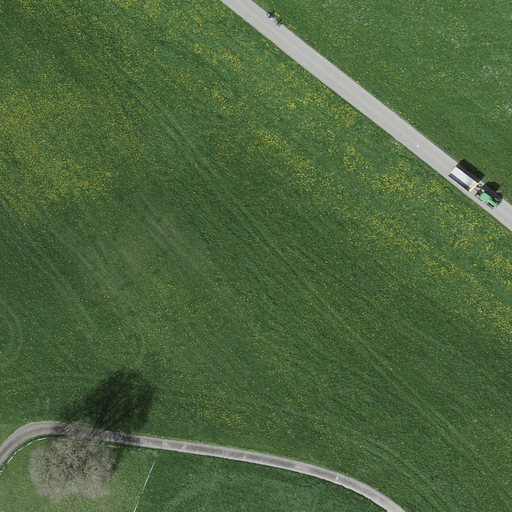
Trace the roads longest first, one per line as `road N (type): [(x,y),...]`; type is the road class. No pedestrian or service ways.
road 1 (track): [(0,458),(25,433),(65,429),(292,465),(345,482),(394,511)]
road 2 (unclassified): [(235,0),(511,219)]
